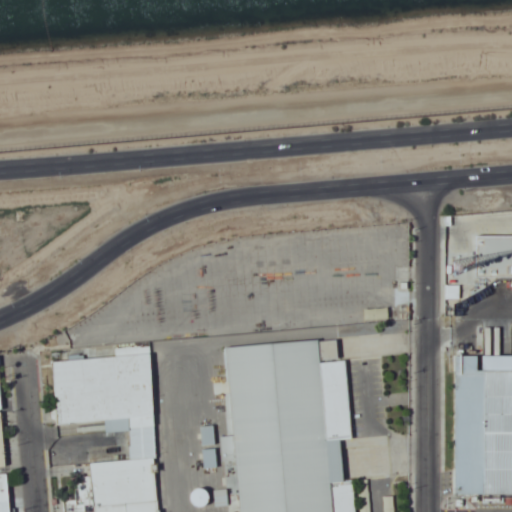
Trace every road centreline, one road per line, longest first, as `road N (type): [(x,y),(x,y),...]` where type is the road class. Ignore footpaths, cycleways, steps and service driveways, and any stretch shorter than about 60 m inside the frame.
road 1 (primary): [(22,312),(153,228),(213,205),(511,177)]
road 2 (primary): [(511,130),(9,173)]
road 3 (residential): [(428,511),(426,185)]
road 4 (residential): [(40,511),(28,367)]
